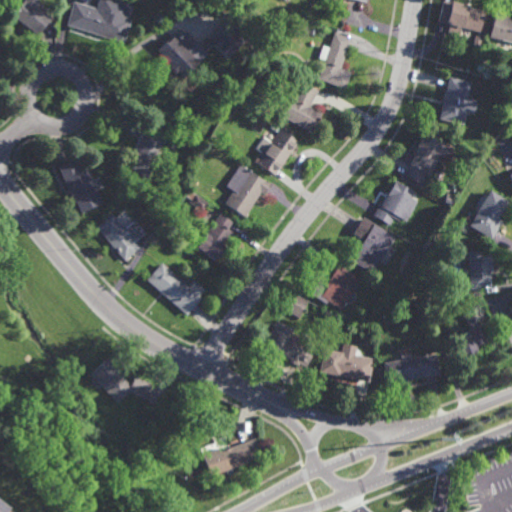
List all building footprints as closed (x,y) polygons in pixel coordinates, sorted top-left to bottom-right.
[(36,37),(11,16),(23,0),(35,0),(38,2),(33,8),(49,20),(36,37)] [(451,3),(451,2),(468,6),(468,7),(483,11),(478,31),(460,26),(458,33),(446,30),(448,24),(437,21),(443,1),(451,3)] [(97,9),(99,3),(127,12),(125,18),(132,21),(124,45),(66,27),(74,2),(97,9)] [(511,18),(511,41),(509,49),(498,46),(500,39),(487,36),(492,17),(494,17),(495,12),(508,15),(507,17),(511,18)] [(209,39),(228,57),(241,42),(222,25),(209,39)] [(185,51),(194,42),(200,47),(198,49),(202,53),(179,76),(156,52),(181,28),(192,39),(182,48),(185,51)] [(340,70),(350,74),(345,88),(317,79),(324,60),(318,58),(323,44),(329,46),(334,32),(351,38),(340,70)] [(474,114),(466,112),(463,124),(438,119),(448,76),(471,81),(467,98),(477,100),(474,114)] [(311,131),(282,115),(292,99),(287,96),(297,78),(318,90),(309,106),(322,113),(311,131)] [(163,136),(165,133),(176,138),(171,148),(160,143),(142,177),(121,166),(129,150),(132,151),(144,126),(163,136)] [(273,176),(253,161),(267,141),(269,142),(280,128),(298,141),(273,176)] [(453,150),(447,159),(438,154),(436,157),(438,158),(429,175),(426,174),(421,184),(404,174),(409,164),(408,164),(417,148),(416,147),(422,136),(424,137),(425,134),(453,150)] [(81,170),(85,168),(101,202),(81,211),(75,198),(73,199),(57,165),(74,157),(81,170)] [(262,194),(259,192),(242,216),(223,203),(232,189),(223,183),(238,162),(269,184),(262,194)] [(410,197),(417,201),(405,221),(400,217),(398,220),(394,217),(390,225),(372,215),(385,192),(387,193),(395,180),(413,191),(410,197)] [(489,239),(466,225),(488,189),(507,201),(497,217),(501,220),(489,239)] [(188,198),(183,195),(187,190),(192,193),(188,198)] [(200,210),(188,202),(193,194),(205,202),(200,210)] [(123,228),(133,219),(143,231),(132,241),(137,247),(125,258),(96,226),(109,213),(123,228)] [(232,222),(227,228),(231,232),(223,245),(214,259),(195,246),(218,213),(232,222)] [(370,274),(349,261),(362,241),(351,234),(362,217),(393,236),(370,274)] [(467,288),(465,251),(489,250),(489,270),(487,270),(487,287),(467,288)] [(184,285),(190,279),(203,290),(198,296),(199,298),(183,316),(143,280),(159,262),(184,285)] [(340,310),(327,301),(324,304),(308,293),(317,279),(324,284),(338,264),(360,280),(340,310)] [(299,317),(281,307),(289,292),(307,302),(299,317)] [(430,316),(428,311),(436,308),(438,314),(430,316)] [(478,323),(483,321),(491,342),(477,348),(478,350),(460,357),(451,334),(469,327),(466,318),(475,314),(478,323)] [(511,344),(509,346),(501,325),(511,320),(511,344)] [(307,367),(279,354),(278,355),(261,347),(270,326),(288,334),(287,336),(315,349),(307,367)] [(368,383),(317,372),(322,348),(373,358),(368,383)] [(385,385),(381,363),(435,353),(439,373),(404,379),(405,382),(385,385)] [(130,385),(135,375),(152,383),(144,399),(129,391),(116,403),(90,374),(107,356),(120,370),(118,372),(130,385)] [(230,447),(254,438),(260,456),(247,461),(248,463),(211,476),(201,448),(227,438),(230,447)] [(0,511),(0,499),(10,507),(5,511),(0,511)]
